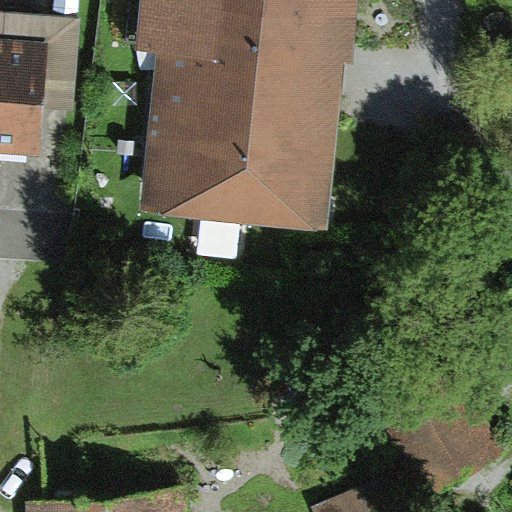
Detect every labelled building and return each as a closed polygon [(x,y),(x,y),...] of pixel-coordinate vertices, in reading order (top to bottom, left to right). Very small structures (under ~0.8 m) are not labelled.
[(139,215),(326,234),(344,61),(352,62),(358,0),(138,0),(134,53),(155,55),(139,215)] [(0,152),(38,156),(42,106),(74,108),(81,20),(0,14),(0,152)] [(286,404),(315,401),(310,351),(281,353),(286,404)] [(378,401),(431,499),(503,460),(450,362),(378,401)] [(312,511),(395,511),(378,473),(309,503),(312,511)] [(26,507),(26,511),(182,511),(181,496),(26,507)]
